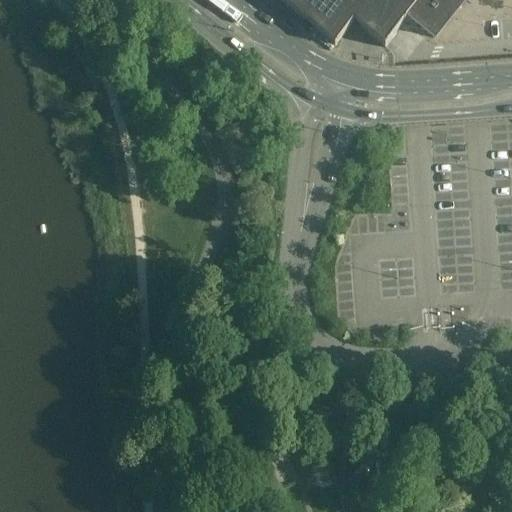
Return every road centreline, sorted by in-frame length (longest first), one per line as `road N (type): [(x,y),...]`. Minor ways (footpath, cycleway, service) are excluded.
road 1 (unclassified): [(448,360),(343,356),(297,324),(293,267),(329,106)]
road 2 (secondary): [(329,106),(378,116),(511,109)]
road 3 (secondary): [(183,0),(329,106)]
road 4 (secondary): [(511,74),(376,83),(345,75)]
road 5 (secondary): [(345,75),(294,49),(231,0)]
